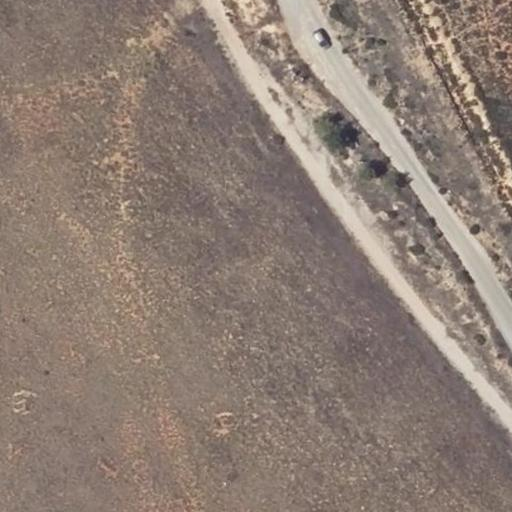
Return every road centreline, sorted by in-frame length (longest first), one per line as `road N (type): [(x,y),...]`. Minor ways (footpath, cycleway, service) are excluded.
road 1 (track): [(215,0),(223,41),(511,428)]
road 2 (unclassified): [(292,0),(511,324)]
